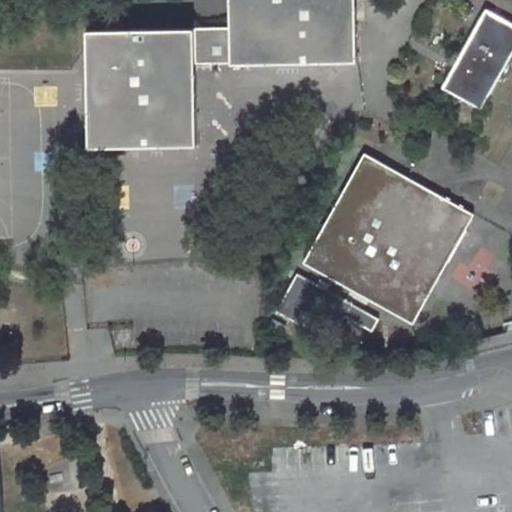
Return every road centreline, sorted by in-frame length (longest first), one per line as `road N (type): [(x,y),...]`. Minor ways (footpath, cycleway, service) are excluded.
road 1 (tertiary): [(0,403),(191,382),(435,384),(511,362)]
road 2 (unknown): [(316,386),(511,488)]
